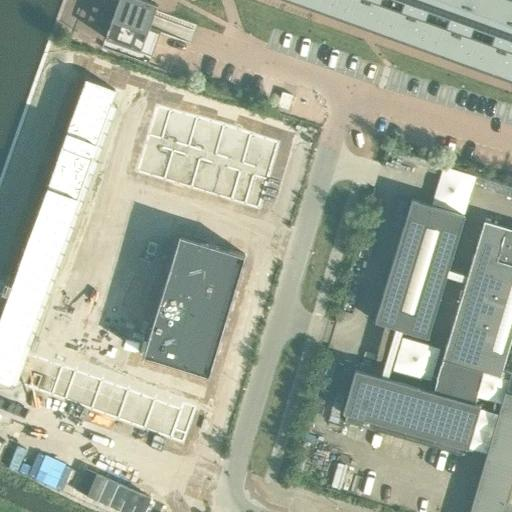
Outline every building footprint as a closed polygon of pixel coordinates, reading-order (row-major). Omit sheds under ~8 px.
[(145,0),(120,0),(107,38),(153,55),(161,32),(150,28),(153,19),(156,11),(158,5),(145,0)] [(511,0),(287,0),(288,0),(290,1),(310,8),(313,9),(333,16),(333,17),(335,17),(336,17),(356,24),(355,25),(358,26),(358,25),(378,33),(381,34),(381,33),(401,41),(403,42),(423,49),(426,50),(446,57),(448,58),(449,58),(469,65),(468,66),(471,66),(491,73),(491,74),(493,75),(494,74),(511,80),(511,0)] [(85,78),(0,311),(0,377),(7,380),(183,444),(196,408),(184,404),(182,411),(20,352),(115,89),(85,78)] [(293,95),(282,92),(278,106),(288,109),(293,95)] [(157,106),(138,172),(259,208),(278,142),(157,106)] [(374,321),(427,337),(464,215),(411,199),(374,321)] [(358,417),(362,418),(376,422),(374,430),(461,455),(463,447),(467,448),(476,417),(480,404),(475,403),(477,395),(484,371),(504,377),(511,351),(511,228),(483,220),(467,275),(465,280),(465,281),(442,357),(441,357),(441,358),(442,359),(440,364),(440,363),(436,378),(435,383),(421,379),(390,370),(388,378),(387,378),(381,376),(374,374),(371,373),(374,365),(361,362),(359,370),(357,369),(354,368),(342,412),(358,417)] [(179,234),(143,355),(208,375),(245,253),(179,234)] [(469,511),(511,511),(511,394),(504,392),(469,511)]
